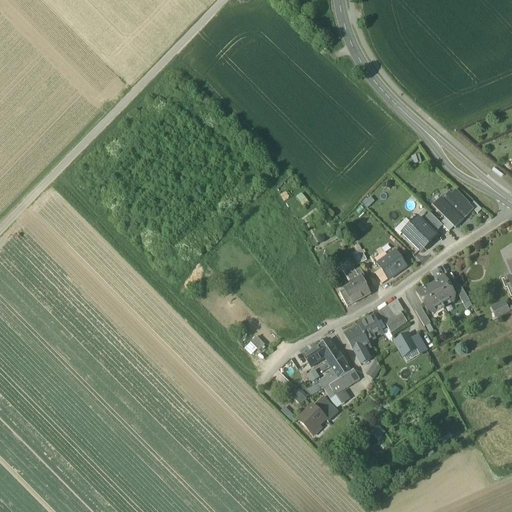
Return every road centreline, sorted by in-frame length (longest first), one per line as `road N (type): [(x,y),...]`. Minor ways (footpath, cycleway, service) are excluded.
road 1 (unclassified): [(222,0),(0,229)]
road 2 (residential): [(511,208),(293,349),(258,387)]
road 3 (tertiary): [(407,116),(454,172),(511,204)]
road 4 (tertiary): [(339,0),(351,46),(407,116)]
road 5 (tertiary): [(511,203),(407,116)]
